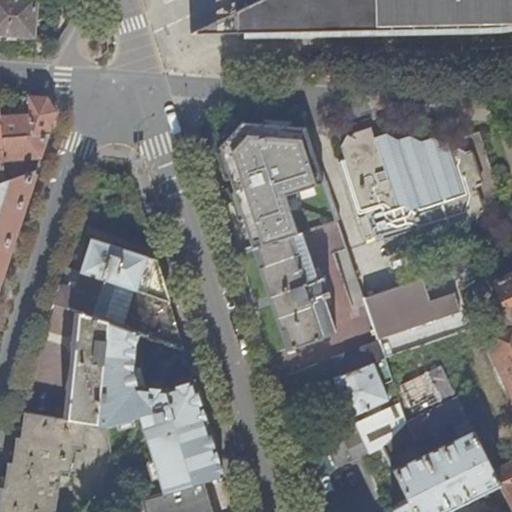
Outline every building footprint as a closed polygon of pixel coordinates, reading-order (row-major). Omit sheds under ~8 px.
[(37,0),(0,0),(0,34),(35,36),(37,0)] [(310,33),(292,0),(264,0),(239,13),(239,35),(310,33)] [(511,0),(292,0),(310,33),(503,31),(511,29),(511,0)] [(217,23),(191,35),(199,35),(213,29),(217,23)] [(235,60),(223,59),(222,78),(233,79),(235,60)] [(0,131),(0,139),(47,137),(55,113),(45,100),(29,98),(30,117),(0,117),(0,131)] [(326,180),(309,132),(247,128),(221,148),(254,250),(302,232),(287,194),(326,180)] [(339,164),(366,240),(375,237),(379,239),(385,237),(384,234),(418,223),(421,233),(428,237),(478,220),(490,227),(503,222),(506,214),(497,210),(502,199),(478,133),(464,139),(462,134),(452,138),(447,148),(438,151),(434,148),(426,151),(425,146),(416,149),(409,145),(403,147),(401,144),(393,146),(389,152),(382,155),(378,141),(360,147),(359,143),(348,137),(342,148),(346,161),(339,164)] [(2,161),(40,159),(47,137),(0,139),(2,161)] [(0,282),(36,173),(4,184),(0,184),(0,282)] [(318,277),(304,231),(302,232),(254,250),(272,304),(287,351),(337,332),(325,295),(330,294),(327,288),(329,287),(325,275),(318,277)] [(92,238),(82,273),(171,303),(157,259),(92,238)] [(171,303),(82,273),(78,284),(75,282),(71,283),(70,287),(62,284),(56,304),(79,311),(110,322),(143,333),(184,347),(171,303)] [(511,276),(496,284),(503,299),(496,302),(499,310),(495,312),(505,334),(489,343),(511,391),(511,276)] [(110,322),(79,311),(74,352),(68,419),(88,422),(99,424),(110,322)] [(143,333),(110,322),(99,424),(112,426),(141,415),(164,492),(205,480),(225,474),(195,380),(166,389),(137,385),(133,367),(137,342),(143,333)] [(387,359),(380,338),(320,363),(327,383),(329,382),(336,380),(387,359)] [(387,359),(336,380),(353,418),(400,397),(387,359)] [(400,393),(412,416),(456,394),(444,371),(400,393)] [(327,383),(293,396),(300,412),(336,398),(329,382),(327,383)] [(459,398),(409,423),(384,449),(388,457),(468,417),(459,398)] [(357,424),(325,439),(338,470),(356,462),(382,451),(384,449),(409,423),(405,411),(361,432),(357,424)] [(88,422),(68,419),(27,412),(23,437),(18,437),(14,463),(10,462),(5,488),(2,487),(0,497),(0,511),(55,511),(60,485),(65,484),(69,481),(75,448),(83,449),(88,422)] [(475,432),(395,472),(409,503),(393,511),(394,511),(447,511),(501,486),(495,473),(475,432)] [(325,439),(299,448),(310,482),(338,470),(325,439)] [(511,508),(511,465),(495,473),(501,486),(511,508)] [(214,511),(205,480),(167,491),(141,498),(145,511),(214,511)] [(145,511),(141,498),(119,505),(121,511),(145,511)]
